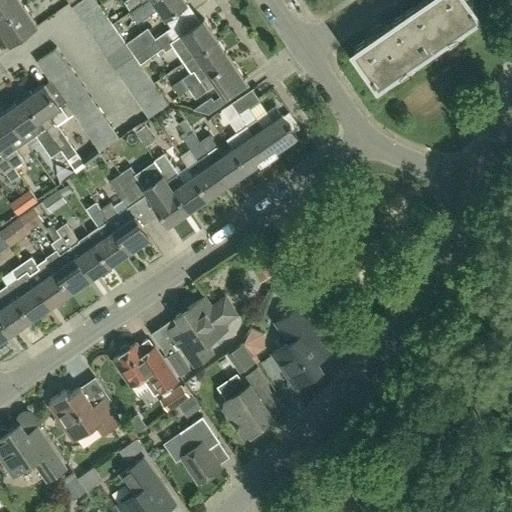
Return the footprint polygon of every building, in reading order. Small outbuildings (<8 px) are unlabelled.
[(0,0),(0,20),(23,5),(19,0),(0,0)] [(78,18),(99,4),(95,0),(80,0),(71,7),(78,18)] [(165,18),(188,2),(186,0),(146,0),(132,11),(131,10),(112,23),(112,24),(119,33),(157,7),(165,18)] [(146,0),(124,0),(131,10),(132,11),(146,0)] [(423,0),(404,13),(429,48),(479,13),(469,0),(423,0)] [(85,28),(105,14),(99,4),(78,18),(85,28)] [(37,25),(31,17),(23,5),(0,20),(0,30),(9,44),(37,25)] [(429,48),(404,13),(384,28),(367,39),(354,48),(378,83),(429,48)] [(112,24),(112,23),(105,14),(85,28),(92,38),(112,24)] [(156,38),(133,54),(140,63),(163,47),(166,50),(174,45),(185,61),(218,39),(204,19),(173,40),(166,30),(156,37),(156,38)] [(119,34),(119,33),(112,24),(92,38),(99,48),(119,34)] [(133,54),(156,38),(156,37),(148,26),(125,42),(126,44),(133,54)] [(106,58),(126,44),(125,42),(119,34),(99,48),(106,58)] [(179,94),(189,88),(231,59),(218,39),(185,61),(192,71),(173,84),(179,94)] [(113,68),(133,54),(126,44),(106,58),(113,68)] [(62,57),(55,47),(36,61),(43,71),(62,57)] [(120,78),(140,64),(140,63),(133,54),(113,68),(120,78)] [(69,67),(62,57),(43,71),(50,81),(69,67)] [(223,94),(245,79),(231,59),(189,88),(196,98),(216,84),(223,94)] [(127,88),(147,74),(140,64),(120,78),(127,88)] [(76,78),(69,67),(50,81),(57,91),(76,78)] [(134,98),(154,84),(147,74),(127,88),(134,98)] [(83,88),(76,78),(57,91),(64,101),(83,88)] [(61,105),(59,106),(43,84),(23,98),(60,150),(61,149),(64,152),(73,146),(57,123),(68,116),(61,105)] [(141,108),(161,94),(154,84),(134,98),(141,108)] [(90,98),(83,88),(64,101),(71,111),(90,98)] [(268,156),(296,136),(281,114),(263,126),(249,106),(260,99),(252,88),(231,102),(268,156)] [(147,117),(168,104),(161,94),(141,108),(147,117)] [(218,107),(211,96),(194,108),(209,113),(218,107)] [(51,155),(60,150),(23,98),(4,112),(19,134),(25,143),(37,135),(51,155)] [(97,108),(90,98),(71,111),(78,121),(97,108)] [(248,169),(268,156),(231,102),(222,109),(238,131),(228,138),(233,147),(248,169)] [(104,118),(97,108),(78,121),(85,131),(104,118)] [(25,143),(19,134),(4,112),(0,114),(0,148),(13,167),(14,167),(24,159),(17,149),(25,143)] [(111,128),(104,118),(85,131),(91,141),(111,128)] [(118,137),(111,128),(91,141),(98,151),(118,137)] [(209,197),(228,183),(199,140),(200,140),(193,130),(183,137),(198,158),(188,165),(194,174),(193,174),(209,197)] [(228,183),(248,169),(233,147),(224,154),(210,133),(200,140),(199,140),(228,183)] [(13,167),(0,148),(0,164),(5,173),(6,172),(12,180),(20,175),(14,167),(13,167)] [(189,210),(209,197),(193,174),(184,181),(164,153),(154,159),(163,172),(165,175),(189,210)] [(168,224),(189,210),(165,175),(146,187),(131,166),(120,173),(138,200),(147,193),(168,224)] [(138,200),(120,173),(110,180),(129,206),(138,200)] [(67,185),(60,189),(63,196),(71,192),(67,185)] [(51,205),(55,212),(72,202),(68,195),(51,205)] [(19,196),(9,202),(17,213),(18,213),(26,207),(19,196)] [(110,264),(130,251),(101,209),(101,208),(96,201),(86,208),(99,226),(89,233),(110,264)] [(130,251),(150,237),(129,206),(119,213),(111,201),(101,208),(101,209),(130,251)] [(44,220),(34,206),(19,216),(29,230),(44,220)] [(90,278),(110,264),(89,233),(79,240),(67,222),(57,228),(62,235),(61,236),(90,278)] [(0,233),(0,255),(15,245),(5,230),(0,233)] [(70,292),(90,278),(61,236),(52,242),(56,249),(46,256),(47,257),(70,292)] [(260,252),(247,261),(261,280),(273,272),(260,252)] [(50,305),(70,292),(47,257),(37,264),(32,256),(22,263),(50,305)] [(30,319),(50,305),(22,263),(12,270),(17,278),(7,285),(30,319)] [(298,299),(278,270),(272,283),(288,306),(298,299)] [(0,317),(11,333),(30,319),(7,285),(0,289),(0,317)] [(212,306),(204,295),(175,316),(186,331),(176,338),(195,365),(213,352),(206,343),(227,328),(223,322),(231,316),(228,312),(233,309),(228,302),(223,305),(220,300),(212,306)] [(296,385),(322,367),(316,359),(329,350),(298,305),(275,321),(289,341),(273,353),(296,385)] [(0,339),(11,333),(0,317),(0,339)] [(243,340),(252,354),(264,346),(263,333),(250,326),(243,340)] [(148,360),(136,342),(131,345),(125,344),(120,348),(119,354),(113,358),(131,385),(142,377),(154,395),(177,379),(159,353),(148,360)] [(191,368),(177,348),(166,355),(180,375),(191,368)] [(240,378),(245,386),(226,399),(224,407),(244,436),(247,434),(250,439),(264,429),(261,424),(272,416),(261,399),(272,392),(256,367),(240,378)] [(189,396),(182,384),(160,399),(168,410),(189,396)] [(92,404),(80,386),(68,394),(66,390),(48,403),(56,415),(55,423),(62,424),(73,439),(96,424),(102,434),(121,421),(104,396),(92,404)] [(192,396),(181,404),(188,415),(199,407),(192,396)] [(198,482),(221,466),(209,448),(220,441),(202,416),(164,442),(176,460),(181,457),(198,482)] [(0,434),(0,456),(12,475),(33,460),(46,479),(65,467),(36,425),(26,432),(19,422),(0,434)] [(136,439),(119,451),(125,459),(142,447),(136,439)] [(166,511),(165,510),(175,503),(143,456),(120,472),(132,492),(117,503),(123,511),(166,511)] [(60,480),(67,491),(80,482),(73,471),(60,480)] [(86,491),(80,482),(67,491),(73,500),(86,491)] [(363,511),(347,488),(313,511),(363,511)]
